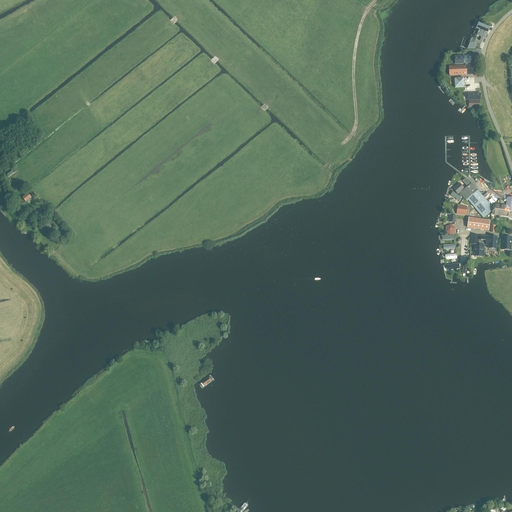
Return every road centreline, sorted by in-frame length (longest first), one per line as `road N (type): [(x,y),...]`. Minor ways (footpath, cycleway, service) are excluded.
road 1 (unclassified): [(511,168),(489,108),(482,58),(496,24),(511,11)]
road 2 (track): [(347,139),(357,113),(351,57),(376,0)]
road 3 (track): [(0,367),(26,339),(35,310),(32,291),(0,263)]
